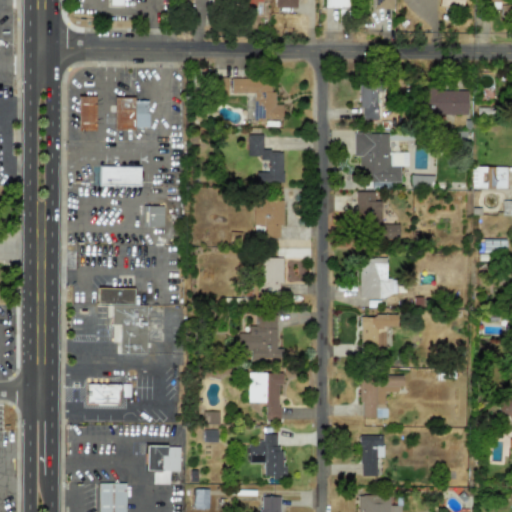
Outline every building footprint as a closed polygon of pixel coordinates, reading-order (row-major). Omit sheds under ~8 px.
[(274,0),(274,7),(295,8),(295,0),(274,0)] [(323,0),(323,8),(347,8),(347,0),(323,0)] [(392,0),(372,0),(372,9),(393,9),(392,0)] [(462,8),(462,0),(438,0),(438,7),(462,8)] [(226,78),(210,77),(210,94),(225,94),(226,78)] [(251,93),(250,119),(280,119),(280,104),(273,104),(274,91),(269,91),(269,78),(230,78),(230,92),(251,93)] [(358,118),(375,119),(376,94),(380,94),(380,83),(360,82),(358,118)] [(76,130),(94,130),(93,95),(75,96),(76,130)] [(112,129),(146,128),(146,100),(133,101),(133,97),(112,97),(112,129)] [(398,182),(398,166),(387,166),(387,133),(351,132),(351,156),(358,156),(358,181),(398,182)] [(245,157),(266,157),(266,171),(254,171),(254,183),(281,183),(281,150),(261,150),(261,134),(245,134),(245,157)] [(138,167),(97,166),(97,183),(138,184),(138,167)] [(505,167),(475,166),(474,187),(504,188),(505,167)] [(372,191),(354,191),(354,225),(364,225),(365,238),(397,237),(397,224),(379,224),(379,200),(373,200),(372,191)] [(280,199),(251,199),(251,225),(263,225),(262,237),(279,237),(280,199)] [(500,214),(511,214),(511,200),(501,200),(500,214)] [(170,226),(171,206),(143,205),(143,226),(170,226)] [(504,239),(481,238),(481,253),(503,253),(504,239)] [(260,292),(278,291),(277,282),(281,282),(280,257),(259,258),(260,292)] [(358,297),(395,296),(394,278),(385,278),(384,257),(357,258),(358,297)] [(132,288),(96,287),(96,303),(132,303),(132,288)] [(117,353),(144,354),(145,305),(109,305),(109,324),(118,324),(117,353)] [(236,332),(236,350),(249,350),(249,357),(275,356),(274,314),(254,314),(254,325),(246,326),(246,332),(236,332)] [(358,315),(359,347),(383,347),(383,327),(391,326),(391,314),(358,315)] [(278,420),(278,373),(246,372),(245,402),(264,402),(264,419),(278,420)] [(399,376),(359,375),(358,417),(383,417),(384,392),(399,392),(399,376)] [(84,404),(117,405),(117,384),(85,383),(84,404)] [(494,406),(510,422),(511,420),(511,395),(509,392),(494,406)] [(246,463),(262,463),(261,476),(270,476),(270,478),(284,478),(284,465),(280,465),(280,448),(274,448),(275,434),(260,434),(260,443),(246,443),(246,463)] [(380,435),(358,435),(358,476),(374,476),(374,457),(381,457),(380,435)] [(151,483),(167,484),(167,471),(177,471),(178,446),(144,445),(144,470),(151,470),(151,483)] [(123,511),(123,483),(96,483),(96,511),(123,511)] [(206,488),(192,489),(193,509),(207,508),(206,488)] [(357,511),(398,511),(399,505),(388,505),(388,495),(358,494),(357,511)] [(278,511),(278,496),(258,496),(258,511),(278,511)]
